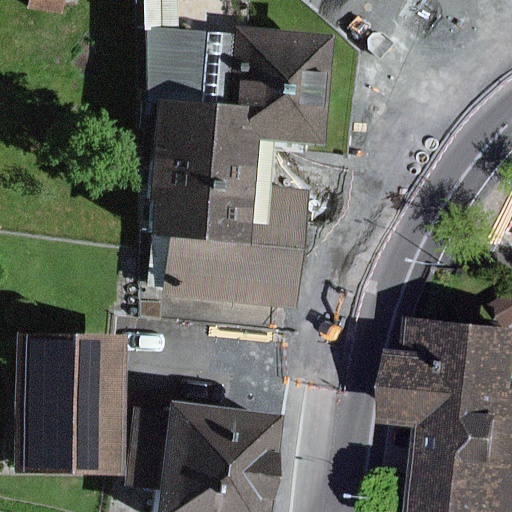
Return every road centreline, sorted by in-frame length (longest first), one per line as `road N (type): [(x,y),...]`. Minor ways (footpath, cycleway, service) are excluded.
road 1 (secondary): [(335,511),(370,301),(428,177),(497,92)]
road 2 (unclassified): [(382,0),(497,92)]
